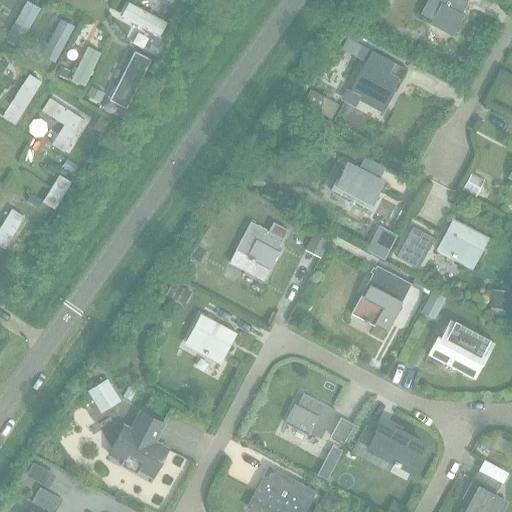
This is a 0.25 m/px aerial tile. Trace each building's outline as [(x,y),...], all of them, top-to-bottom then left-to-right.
[(428,0),(420,16),(431,22),(429,27),(452,39),(463,17),(461,16),(467,4),(464,3),(465,0),(428,0)] [(359,50),(364,40),(356,36),(352,46),(359,50)] [(29,38),(24,47),(34,53),(39,44),(29,38)] [(153,38),(147,50),(154,54),(160,42),(153,38)] [(350,90),(361,96),(360,98),(384,111),(394,92),(391,91),(397,79),(365,62),(350,90)] [(59,66),(55,74),(67,80),(71,72),(59,66)] [(89,86),(85,95),(96,101),(100,92),(89,86)] [(311,90),(303,105),(318,113),(325,98),(311,90)] [(66,158),(61,166),(72,173),(77,166),(66,158)] [(50,161),(46,168),(57,175),(61,168),(50,161)] [(332,193),(344,199),(343,201),(365,213),(375,195),(373,193),(379,181),(347,165),(332,193)] [(264,172),(244,171),(243,185),(264,186),(264,172)] [(484,180),(471,173),(462,190),(475,197),(484,180)] [(30,194),(25,201),(36,208),(41,201),(30,194)] [(229,205),(225,213),(233,218),(238,210),(229,205)] [(273,222),(269,231),(250,221),(235,250),(247,256),(241,268),(263,280),(278,251),(276,250),(287,229),(273,222)] [(454,221),(448,233),(446,231),(436,250),(460,262),(461,260),(472,266),(487,238),(454,221)] [(316,226),(304,251),(320,259),(332,234),(316,226)] [(378,226),(365,251),(383,260),(396,235),(378,226)] [(411,227),(395,257),(416,269),(433,238),(411,227)] [(188,280),(198,278),(195,264),(185,266),(188,280)] [(351,313),(374,326),(375,324),(386,330),(410,285),(410,284),(376,266),(351,313)] [(410,284),(410,285),(427,294),(431,286),(414,277),(410,284)] [(190,292),(172,282),(165,294),(184,304),(190,292)] [(492,290),(489,308),(509,311),(511,293),(492,290)] [(425,303),(419,315),(426,319),(432,307),(425,303)] [(229,345),(226,344),(233,332),(201,314),(186,342),(198,349),(197,351),(219,363),(229,345)] [(494,343),(450,320),(440,338),(438,336),(428,355),(463,371),(470,359),(482,365),(494,343)] [(105,381),(87,391),(99,409),(117,398),(105,381)] [(304,394),(297,406),(294,405),(284,423),(307,435),(309,433),(320,439),(335,410),(304,394)] [(146,415),(140,411),(130,429),(123,425),(108,454),(122,461),(120,465),(136,474),(138,470),(152,477),(169,447),(156,439),(164,424),(146,415)] [(343,443),(353,424),(340,417),(330,436),(343,443)] [(365,425),(349,454),(361,461),(367,449),(412,473),(422,455),(419,454),(425,443),(380,419),(374,430),(365,425)] [(511,445),(500,439),(493,450),(507,458),(511,448),(511,445)] [(332,447),(326,458),(335,463),(342,452),(332,447)] [(56,475),(33,463),(26,476),(49,488),(56,475)] [(258,489),(247,508),(254,511),(305,511),(316,491),(270,466),(258,489)] [(478,472),(471,485),(478,488),(464,511),(498,511),(504,501),(493,495),(499,483),(478,472)] [(31,502),(48,511),(55,511),(62,500),(39,488),(31,502)] [(332,511),(339,496),(326,490),(318,505),(332,511)] [(386,499),(381,509),(385,511),(401,511),(404,508),(386,499)]
